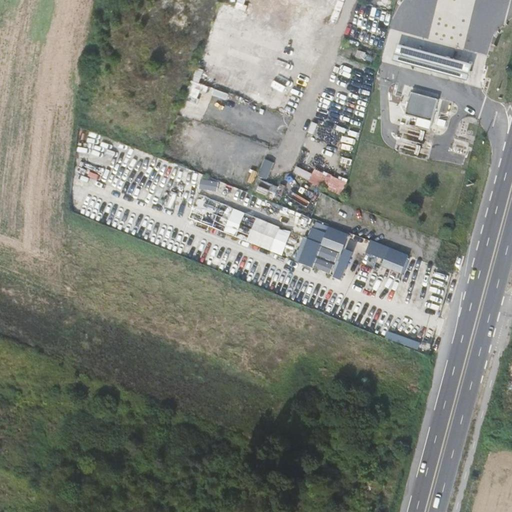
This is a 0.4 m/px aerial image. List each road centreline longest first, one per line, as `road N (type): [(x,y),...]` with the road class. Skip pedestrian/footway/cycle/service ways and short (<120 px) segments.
road 1 (trunk): [(511,156),(415,511)]
road 2 (trunk): [(436,511),(511,229)]
